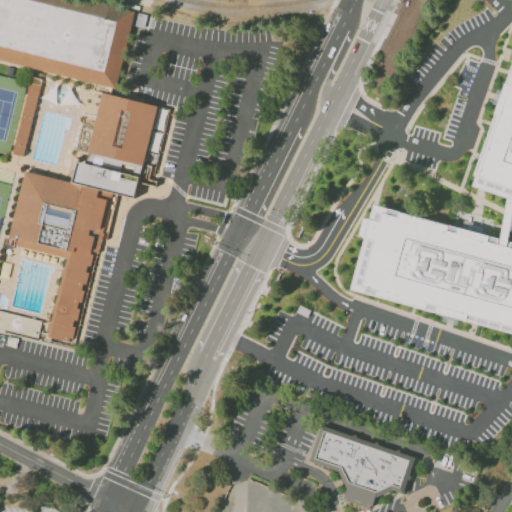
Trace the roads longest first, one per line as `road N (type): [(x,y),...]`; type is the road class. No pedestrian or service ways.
road 1 (secondary): [(323,69),(109,498)]
road 2 (secondary): [(264,241),(384,0)]
road 3 (residential): [(243,229),(292,256),(323,251),(393,132)]
road 4 (track): [(335,1),(249,13),(161,0)]
road 5 (secondary): [(138,511),(211,357)]
road 6 (residential): [(0,441),(109,498)]
